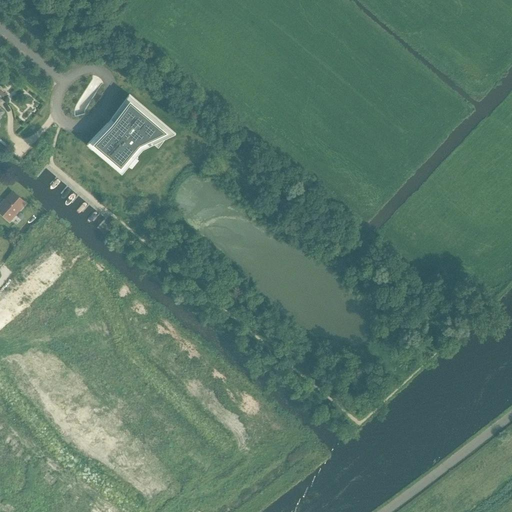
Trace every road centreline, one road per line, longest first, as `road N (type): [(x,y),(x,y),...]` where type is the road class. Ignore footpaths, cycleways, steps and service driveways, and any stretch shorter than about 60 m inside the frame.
road 1 (residential): [(382,511),(511,415)]
road 2 (residential): [(64,84),(59,121),(83,125),(107,101),(102,73)]
